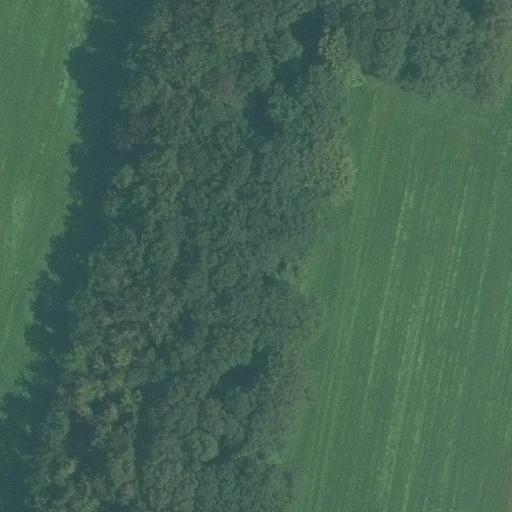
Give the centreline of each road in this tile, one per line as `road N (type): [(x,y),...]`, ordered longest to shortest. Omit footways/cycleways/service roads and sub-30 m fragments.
road 1 (track): [(73,511),(208,0)]
road 2 (track): [(207,7),(290,22),(345,16),(426,25),(511,43)]
